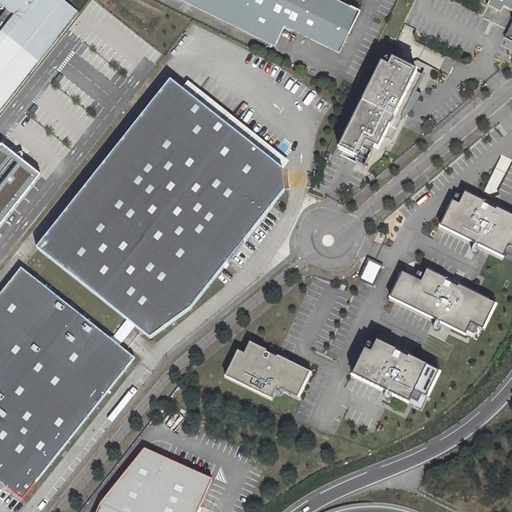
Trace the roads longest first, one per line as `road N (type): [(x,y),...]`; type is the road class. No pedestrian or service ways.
road 1 (unclassified): [(58,511),(170,372),(511,84)]
road 2 (trunk): [(511,387),(434,450),(302,511)]
road 3 (unknown): [(57,57),(82,28),(92,28),(161,81)]
